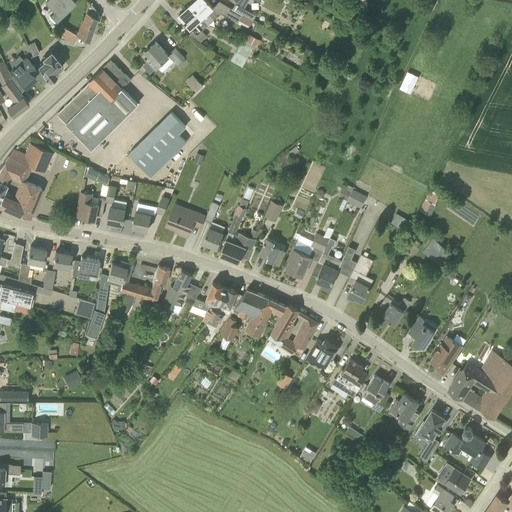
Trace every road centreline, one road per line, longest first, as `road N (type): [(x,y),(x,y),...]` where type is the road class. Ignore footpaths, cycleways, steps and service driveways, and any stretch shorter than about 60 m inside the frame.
road 1 (residential): [(511,435),(291,290),(170,249),(0,215)]
road 2 (secondary): [(0,149),(123,27)]
